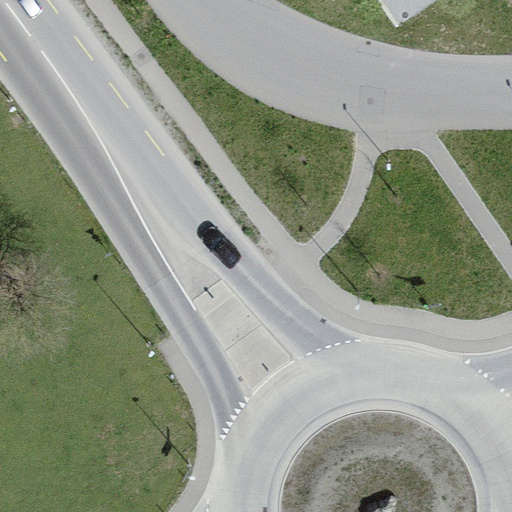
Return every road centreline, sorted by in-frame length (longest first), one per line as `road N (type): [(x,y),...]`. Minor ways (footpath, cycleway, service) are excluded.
road 1 (primary): [(43,49),(199,342),(249,459)]
road 2 (primary): [(353,371),(225,254),(43,49)]
road 3 (unclassified): [(511,91),(390,84),(314,67),(233,28),(202,0)]
road 4 (primary): [(353,371),(309,388),(273,418),(249,459)]
